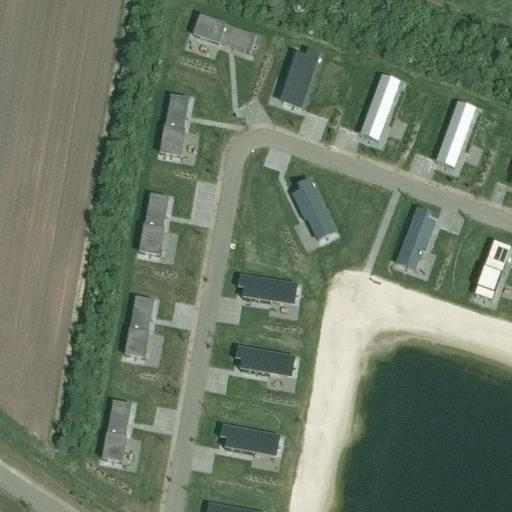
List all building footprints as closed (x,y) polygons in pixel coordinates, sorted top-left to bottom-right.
[(199,20),(194,36),(250,55),(255,39),(199,20)] [(290,85),(283,106),(301,112),(319,57),(308,53),(306,60),(297,56),(287,84),(290,85)] [(382,79),(369,115),(386,121),(399,85),(382,79)] [(172,97),(161,155),(179,158),(190,100),(172,97)] [(459,106),(445,143),(462,149),(475,112),(459,106)] [(300,194),(293,197),(305,223),(307,222),(318,243),(335,235),(309,182),(298,188),(300,194)] [(151,197),(140,255),(158,258),(168,200),(151,197)] [(418,211),(397,266),(414,272),(422,251),(425,252),(435,224),(428,222),(430,215),(418,211)] [(495,245),(479,290),(494,295),(510,250),(495,245)] [(240,278),(238,289),(245,290),(243,301),(271,305),(271,301),(294,304),(297,287),(240,278)] [(136,298),(126,357),(144,360),(154,302),(136,298)] [(238,350),(236,361),(242,362),(240,372),(268,377),(269,373),(292,377),(294,360),(238,350)] [(113,403),(103,461),(121,464),(131,406),(113,403)] [(222,429),(220,440),(227,441),(226,451),(253,457),(254,452),(276,457),(280,440),(222,429)]
